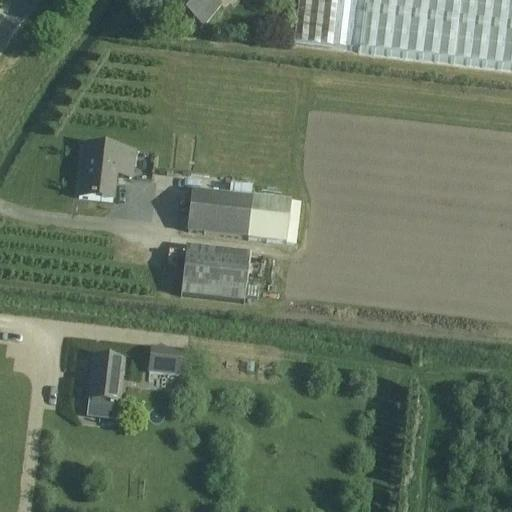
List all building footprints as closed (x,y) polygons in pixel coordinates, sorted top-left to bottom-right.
[(203,28),(220,7),(216,4),(218,0),(173,0),(171,3),(203,28)] [(511,0),(297,0),(293,45),(511,70),(511,0)] [(132,182),(136,155),(84,149),(78,201),(114,205),(116,181),(132,182)] [(294,243),(297,204),(252,200),(194,196),(189,234),(251,240),(294,243)] [(244,305),(250,256),(186,250),(180,298),(244,305)] [(178,379),(180,354),(150,350),(147,375),(178,379)] [(119,407),(124,364),(92,360),(87,403),(119,407)]
